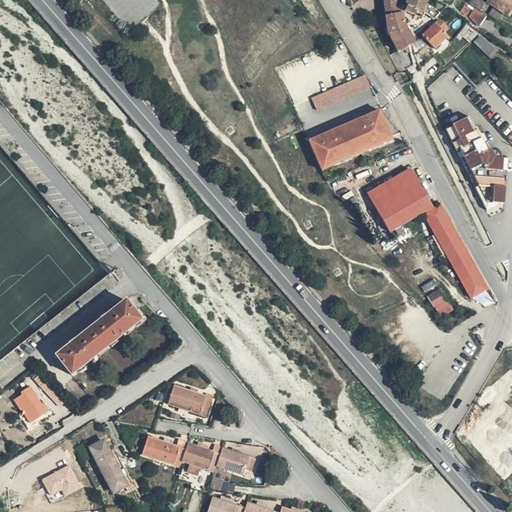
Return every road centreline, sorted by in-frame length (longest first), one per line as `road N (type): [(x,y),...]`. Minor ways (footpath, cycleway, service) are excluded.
road 1 (secondary): [(427,443),(40,0)]
road 2 (residential): [(331,0),(392,92),(506,303)]
road 3 (residential): [(199,350),(0,112)]
road 4 (residential): [(199,350),(0,477)]
road 5 (residential): [(339,511),(199,350)]
road 6 (residential): [(506,303),(485,367),(427,443)]
